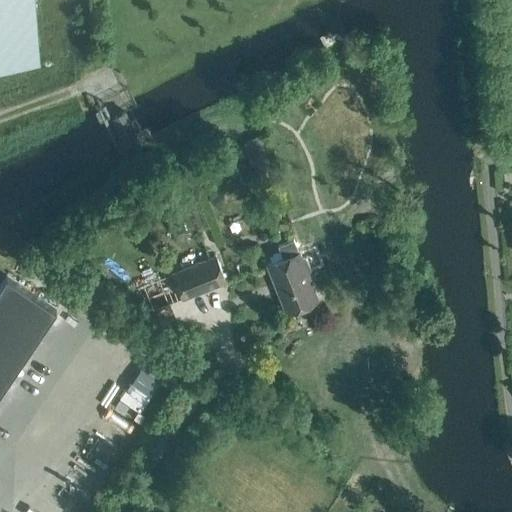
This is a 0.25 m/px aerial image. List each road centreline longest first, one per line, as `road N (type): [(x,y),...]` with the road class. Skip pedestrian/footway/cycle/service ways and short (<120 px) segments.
road 1 (unknown): [(96,335),(0,474)]
road 2 (unclassified): [(119,511),(202,384)]
